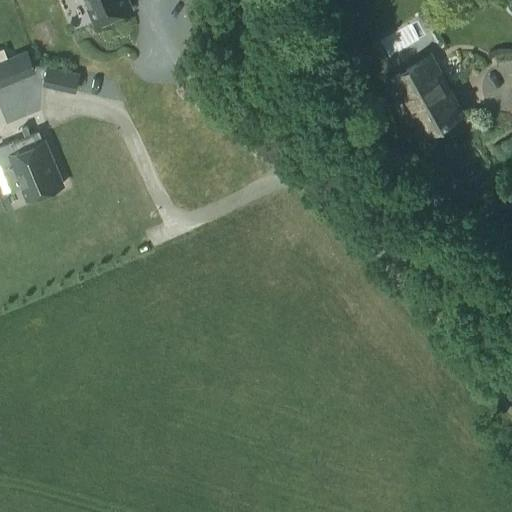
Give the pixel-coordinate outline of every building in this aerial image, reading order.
[(11,0),(0,0),(0,13),(14,10),(11,0)] [(85,0),(95,24),(131,8),(127,0),(85,0)] [(433,65),(430,67),(426,60),(429,58),(428,57),(394,77),(406,99),(410,97),(416,108),(412,110),(425,132),(449,119),(446,115),(457,109),(459,113),(460,113),(445,87),(448,86),(438,68),(436,70),(433,65)] [(48,68),(47,72),(45,84),(73,91),(77,74),(65,72),(50,68),(48,68)] [(0,147),(0,160),(4,170),(14,166),(27,199),(62,185),(44,140),(42,141),(38,132),(0,147)]
